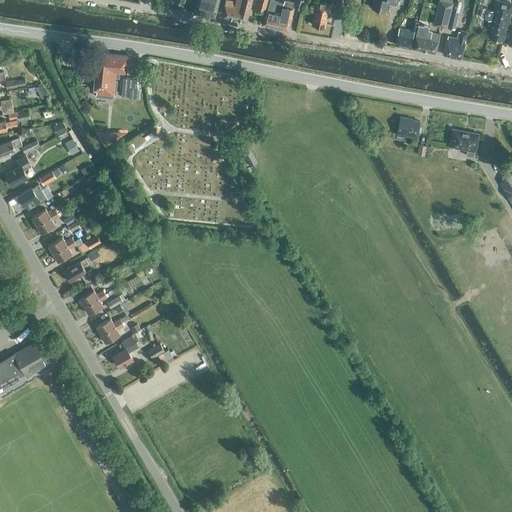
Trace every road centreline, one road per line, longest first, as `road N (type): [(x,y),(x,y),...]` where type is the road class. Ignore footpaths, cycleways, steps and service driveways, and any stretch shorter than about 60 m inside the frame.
road 1 (tertiary): [(511,115),(0,28)]
road 2 (unclassified): [(511,74),(99,0)]
road 3 (tertiary): [(178,511),(0,206)]
